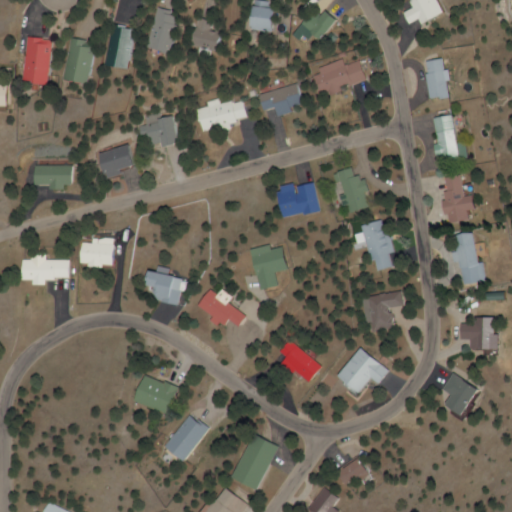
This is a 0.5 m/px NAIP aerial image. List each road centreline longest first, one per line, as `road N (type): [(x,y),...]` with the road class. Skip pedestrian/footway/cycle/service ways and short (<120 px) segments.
road 1 (residential): [(0,430),(12,371),(34,345),(109,319),(136,318),(185,340),(288,420),(329,425),(396,413),(432,339),(418,181),(379,26),(363,0)]
road 2 (residential): [(0,234),(403,126)]
